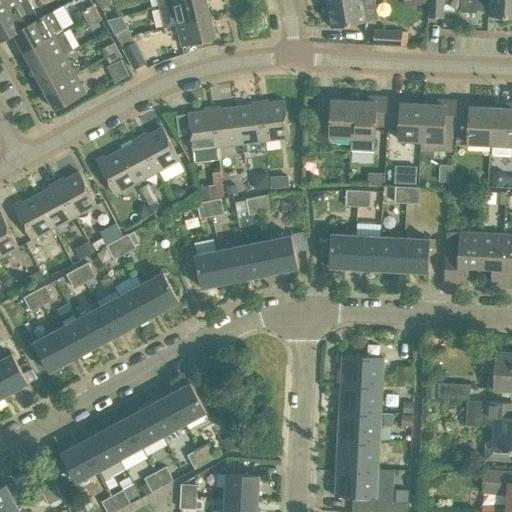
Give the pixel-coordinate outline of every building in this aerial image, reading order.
[(39,19),(29,0),(0,15),(0,41),(14,34),(53,12),(53,11),(39,19)] [(0,0),(0,15),(29,0),(28,0),(0,0)] [(85,18),(97,12),(90,0),(76,0),(85,18)] [(113,2),(111,0),(98,0),(97,1),(101,8),(113,2)] [(211,16),(206,0),(185,0),(159,7),(164,28),(177,25),(211,16)] [(361,0),(353,0),(327,5),(331,28),(365,22),(361,0)] [(428,0),(428,17),(443,18),(444,0),(428,0)] [(511,0),(476,0),(476,9),(487,10),(487,15),(511,16),(511,0)] [(158,20),(156,2),(145,4),(147,22),(158,20)] [(63,31),(53,12),(14,34),(24,52),(54,35),(63,31)] [(101,19),(97,12),(85,18),(89,26),(101,19)] [(216,38),(211,16),(177,25),(182,46),(216,38)] [(120,44),(132,38),(126,27),(115,33),(120,44)] [(373,44),(401,46),(402,32),(374,30),(373,44)] [(54,35),(24,52),(34,71),(65,54),(54,35)] [(132,38),(120,44),(134,69),(146,63),(132,38)] [(106,56),(118,50),(114,42),(102,49),(106,56)] [(122,57),(118,50),(106,56),(110,64),(122,57)] [(75,73),(65,54),(34,71),(44,90),(75,73)] [(86,93),(75,73),(44,90),(55,110),(86,93)] [(340,100),(341,95),(320,94),(317,138),(329,140),(329,136),(352,137),(354,100),(340,100)] [(354,100),(352,137),(351,147),(374,149),(375,125),(387,126),(389,97),(368,96),(367,101),(354,100)] [(389,97),(387,126),(399,127),(399,140),(421,141),(423,104),(409,103),(410,98),(389,97)] [(260,103),(265,140),(289,137),(284,100),(260,103)] [(436,104),(423,104),(421,141),(443,142),(444,129),(456,129),(457,101),(436,100),(436,104)] [(478,102),(457,101),(456,129),(468,130),(467,143),(490,144),(492,107),(478,106),(478,102)] [(265,140),(260,103),(236,106),(241,143),(265,140)] [(505,108),(492,107),(490,144),(511,145),(511,103),(506,103),(505,108)] [(236,106),(212,109),(217,146),(241,143),(236,106)] [(217,146),(212,109),(188,112),(193,149),(217,146)] [(140,138),(158,171),(179,160),(162,126),(140,138)] [(140,138),(119,149),(137,183),(158,171),(140,138)] [(137,183),(119,149),(97,161),(115,194),(137,183)] [(79,171),(57,183),(75,216),(96,204),(79,171)] [(214,185),(216,198),(223,197),(220,172),(213,173),(214,185)] [(259,175),(254,180),(255,189),(270,187),(268,173),(259,175)] [(289,175),(272,176),(272,186),(290,186),(289,175)] [(57,183),(36,194),(54,227),(75,216),(57,183)] [(237,185),(226,187),(228,194),(238,192),(237,185)] [(184,188),(177,186),(172,189),(178,199),(187,193),(184,188)] [(407,203),(408,186),(395,186),(394,202),(407,203)] [(420,187),(408,186),(407,203),(419,203),(420,187)] [(358,206),(359,190),(346,190),(345,206),(358,206)] [(371,191),(359,190),(358,206),(370,207),(371,191)] [(507,190),(496,190),(496,203),(506,204),(507,190)] [(151,191),(143,195),(146,201),(148,204),(156,200),(151,191)] [(321,192),(317,192),(314,195),(314,199),(317,202),(321,202),(324,199),(324,195),(321,192)] [(258,196),(261,212),(273,209),(270,193),(258,196)] [(304,193),(290,194),(291,200),(299,207),(305,206),(304,193)] [(54,227),(36,194),(14,206),(32,239),(54,227)] [(261,212),(258,196),(246,198),(249,214),(261,212)] [(221,197),(208,200),(212,216),(224,213),(221,197)] [(156,200),(148,204),(149,206),(151,210),(152,212),(160,207),(157,201),(156,200)] [(212,216),(208,200),(196,203),(200,219),(212,216)] [(0,213),(0,256),(19,247),(1,213),(0,213)] [(480,267),(482,232),(447,231),(444,282),(467,283),(468,266),(480,267)] [(503,233),(482,232),(480,267),(492,267),(491,284),(501,285),(503,233)] [(128,233),(117,239),(125,253),(136,248),(128,233)] [(355,267),(356,235),(332,233),(330,266),(355,267)] [(511,233),(503,233),(501,285),(510,285),(511,269),(511,268),(511,233)] [(292,235),(267,240),(274,272),(298,267),(292,235)] [(356,235),(355,267),(379,269),(380,236),(356,235)] [(380,236),(379,269),(402,270),(404,237),(380,236)] [(429,239),(404,237),(402,270),(427,271),(429,239)] [(102,238),(92,244),(96,250),(106,245),(102,238)] [(125,253),(117,239),(106,245),(114,259),(125,253)] [(274,272),(267,240),(243,245),(249,277),(274,272)] [(90,254),(84,243),(74,249),(80,259),(90,254)] [(249,277),(243,245),(219,250),(225,282),(249,277)] [(225,282),(219,250),(194,255),(201,287),(225,282)] [(77,268),(85,282),(96,276),(88,262),(77,268)] [(85,282),(77,268),(66,273),(74,288),(85,282)] [(28,276),(32,285),(44,279),(39,270),(28,276)] [(163,271),(141,283),(157,312),(179,300),(163,271)] [(141,283),(120,295),(136,324),(157,312),(141,283)] [(34,290),(42,305),(53,299),(45,285),(34,290)] [(42,305),(34,290),(23,296),(31,311),(42,305)] [(136,324),(120,295),(98,307),(114,336),(136,324)] [(114,336),(98,307),(77,318),(93,347),(114,336)] [(77,318),(55,330),(71,359),(93,347),(77,318)] [(71,359),(55,330),(33,342),(49,371),(71,359)] [(511,351),(485,350),(484,374),(489,374),(488,389),(511,389),(511,351)] [(0,359),(0,383),(6,395),(28,383),(12,353),(0,359)] [(341,383),(383,385),(384,356),(342,354),(341,383)] [(411,386),(412,366),(396,365),(395,385),(411,386)] [(190,382),(168,394),(184,423),(206,411),(190,382)] [(469,399),(470,399),(471,383),(438,382),(437,398),(469,400),(469,399)] [(341,383),(339,411),(381,413),(383,385),(341,383)] [(168,394),(147,405),(163,435),(184,423),(168,394)] [(469,399),(469,400),(467,424),(483,425),(484,422),(494,423),(493,439),(489,439),(485,443),(484,460),(511,462),(511,461),(511,460),(511,416),(511,417),(511,401),(470,399),(469,399)] [(412,403),(404,402),(403,413),(412,414),(412,403)] [(147,405),(125,417),(141,447),(163,435),(147,405)] [(381,413),(339,411),(338,439),(380,441),(381,413)] [(402,414),(401,425),(412,426),(412,414),(402,414)] [(141,447),(125,417),(104,429),(120,458),(141,447)] [(104,429),(82,440),(98,470),(120,458),(104,429)] [(338,439),(336,467),(378,469),(380,441),(338,439)] [(98,470),(82,440),(60,452),(76,482),(98,470)] [(209,442),(198,448),(206,462),(216,457),(209,442)] [(206,462),(198,448),(187,454),(195,468),(206,462)] [(12,485),(32,476),(28,467),(37,463),(30,449),(1,462),(12,485)] [(155,471),(163,486),(173,480),(166,466),(155,471)] [(378,469),(336,467),(335,496),(377,498),(378,469)] [(511,507),(511,471),(485,469),(483,492),(507,493),(506,507),(511,507)] [(163,486),(155,471),(144,477),(152,492),(163,486)] [(226,472),(225,497),(258,499),(260,474),(226,472)] [(43,493),(57,486),(51,475),(37,482),(43,493)] [(0,511),(4,511),(18,506),(6,484),(0,486),(0,511)] [(181,484),(181,495),(197,496),(197,485),(181,484)] [(57,486),(43,493),(48,504),(63,497),(57,486)] [(123,489),(112,495),(120,509),(131,503),(123,489)] [(113,511),(120,509),(112,495),(101,501),(107,511),(113,511)] [(197,496),(181,495),(180,508),(196,509),(197,496)] [(225,497),(223,511),(257,511),(258,499),(225,497)]
